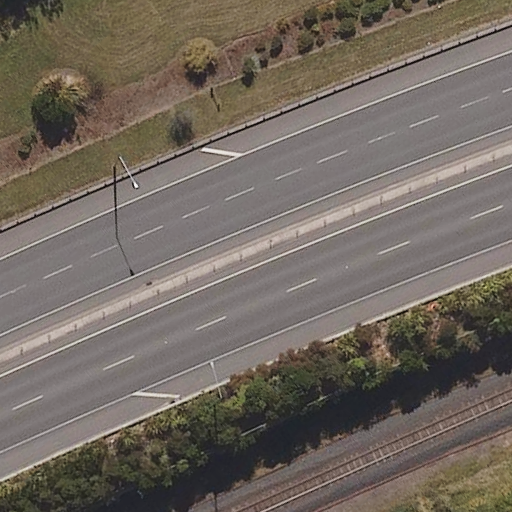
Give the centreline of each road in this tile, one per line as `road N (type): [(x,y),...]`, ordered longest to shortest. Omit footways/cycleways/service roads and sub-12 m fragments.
road 1 (motorway): [(511,203),(0,411)]
road 2 (motorway): [(0,302),(302,171),(511,96)]
